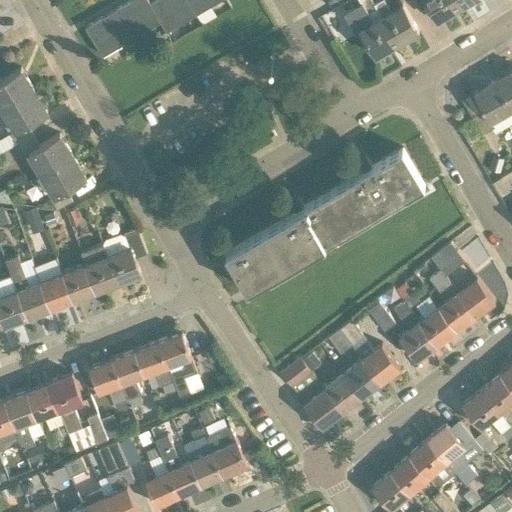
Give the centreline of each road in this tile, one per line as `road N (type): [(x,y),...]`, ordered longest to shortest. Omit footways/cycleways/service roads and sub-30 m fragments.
road 1 (residential): [(164,223),(34,0)]
road 2 (residential): [(326,469),(511,328)]
road 3 (residential): [(0,373),(205,293)]
road 4 (residential): [(164,223),(353,113)]
road 5 (residential): [(326,469),(205,293)]
road 6 (residential): [(511,252),(409,84)]
road 7 (residential): [(353,113),(288,0)]
road 8 (residential): [(409,84),(511,21)]
